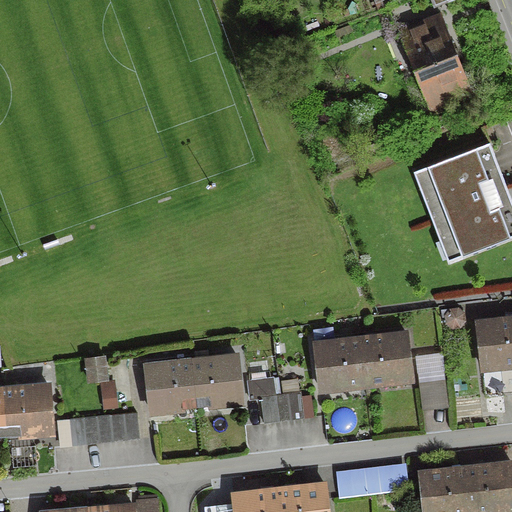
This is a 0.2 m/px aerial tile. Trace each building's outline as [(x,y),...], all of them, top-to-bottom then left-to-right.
[(403,45),(413,71),(453,55),(443,30),(427,36),(424,29),(418,31),(416,24),(398,31),(403,45)] [(453,55),(413,71),(429,109),(447,102),(444,95),(450,93),(447,86),(463,80),(453,55)] [(511,231),(511,213),(487,148),(419,174),(450,255),(511,231)] [(511,319),(474,324),(483,397),(511,393),(511,319)] [(272,349),(269,331),(257,332),(260,351),(272,349)] [(409,378),(404,335),(358,340),(363,384),(409,378)] [(358,340),(312,345),(317,389),(363,384),(358,340)] [(101,357),(84,359),(86,382),(104,380),(101,357)] [(189,363),(194,406),(240,401),(235,357),(189,363)] [(189,363),(143,367),(148,411),(194,406),(189,363)] [(442,380),(441,370),(416,373),(417,383),(442,380)] [(47,387),(0,391),(4,435),(50,431),(47,387)] [(285,394),(288,420),(301,418),(298,392),(285,394)] [(275,422),(288,420),(285,394),(271,396),(275,422)] [(261,424),(275,422),(271,396),(258,398),(261,424)] [(137,439),(134,413),(121,414),(123,441),(137,439)] [(110,442),(123,441),(121,414),(107,416),(110,442)] [(97,443),(110,442),(107,416),(94,417),(97,443)] [(81,418),(83,445),(97,443),(94,417),(81,418)] [(67,420),(70,446),(83,445),(81,418),(67,420)] [(303,443),(331,441),(329,418),(302,420),(303,443)] [(511,487),(509,464),(463,469),(468,511),(476,511),(511,508),(511,487)] [(412,466),(342,468),(343,494),(413,492),(412,466)] [(421,511),(468,511),(463,469),(417,475),(421,511)] [(325,511),(323,486),(276,491),(278,511),(325,511)] [(232,511),(278,511),(276,491),(231,496),(232,511)] [(143,511),(161,511),(161,499),(142,500),(143,511)]
